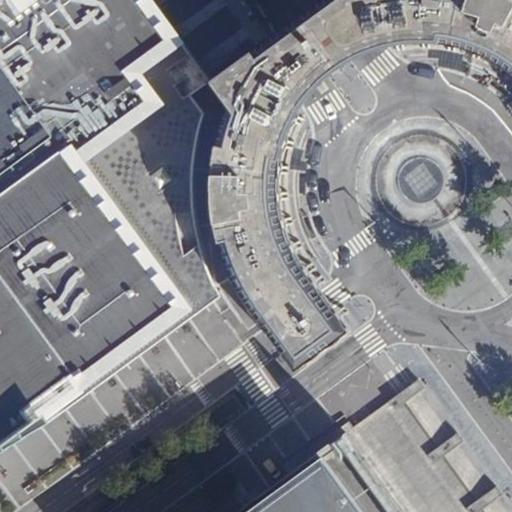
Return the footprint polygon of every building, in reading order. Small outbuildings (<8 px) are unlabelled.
[(0,0),(0,446),(21,431),(37,419),(32,413),(81,378),(85,384),(217,287),(209,267),(202,242),(197,216),(195,192),(195,170),(197,152),(202,126),(205,113),(193,94),(210,82),(151,0),(0,0)] [(386,41),(355,0),(321,0),(314,5),(276,33),(261,44),(257,47),(298,103),(302,100),(313,92),(360,59),(383,43),(386,41)] [(511,0),(355,0),(386,41),(397,38),(409,36),(429,36),(438,37),(458,42),(499,61),(511,70),(511,0)] [(214,159),(214,177),(213,181),(216,217),(221,238),(225,251),(236,278),(243,291),(255,309),(307,272),(298,259),(292,248),(281,215),(278,199),(277,190),(278,169),(284,131),(298,103),(257,47),(212,80),(230,105),(226,110),(220,131),(214,159)] [(313,280),(307,272),(255,309),(260,316),(266,325),(318,287),(313,280)] [(349,329),(336,313),(285,350),(298,368),(349,329)] [(397,511),(348,443),(254,511),(397,511)]
